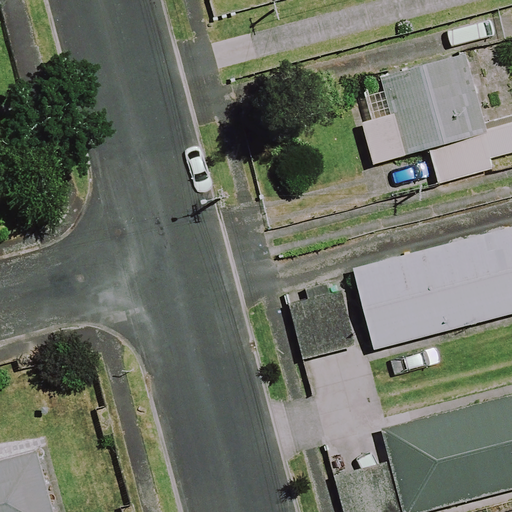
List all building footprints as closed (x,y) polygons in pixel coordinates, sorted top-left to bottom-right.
[(511,127),(472,138),(451,59),(381,78),(392,119),(360,128),(372,169),(425,155),(434,189),(491,174),(489,165),(511,158),(511,127)] [(511,317),(511,232),(354,274),(375,354),(511,317)] [(335,284),(286,295),(301,364),(350,353),(335,284)] [(335,481),(343,511),(435,511),(511,492),(511,400),(385,433),(393,466),(335,481)] [(0,511),(53,511),(37,454),(0,464),(0,511)]
